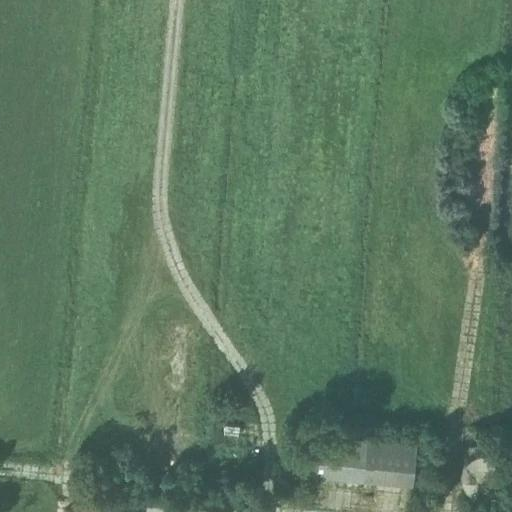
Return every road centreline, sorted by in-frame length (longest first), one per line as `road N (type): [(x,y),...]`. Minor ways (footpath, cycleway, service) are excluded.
road 1 (track): [(264,511),(271,451),(265,409),(178,277),(164,234),(159,188),(175,0)]
road 2 (track): [(201,511),(0,469)]
